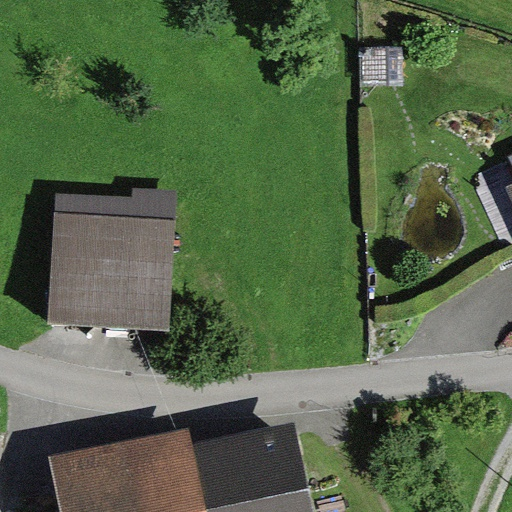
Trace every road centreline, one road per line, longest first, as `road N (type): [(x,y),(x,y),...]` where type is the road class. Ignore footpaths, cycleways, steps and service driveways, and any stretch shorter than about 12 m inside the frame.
road 1 (track): [(316,397),(386,511)]
road 2 (track): [(511,303),(420,384)]
